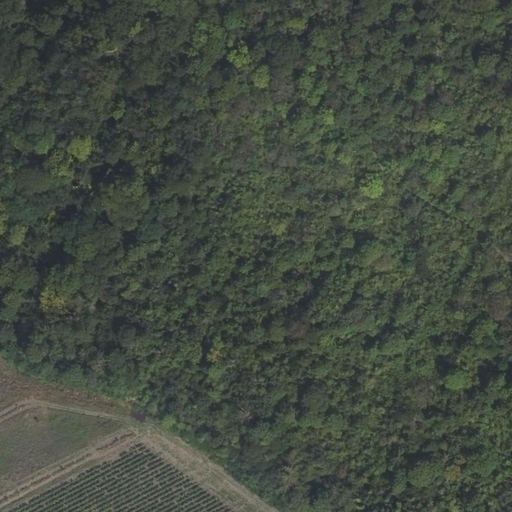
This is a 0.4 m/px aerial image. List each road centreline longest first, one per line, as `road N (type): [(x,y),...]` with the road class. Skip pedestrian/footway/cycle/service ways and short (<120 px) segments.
road 1 (track): [(261,511),(181,450),(107,413),(28,398)]
road 2 (track): [(151,435),(7,511)]
